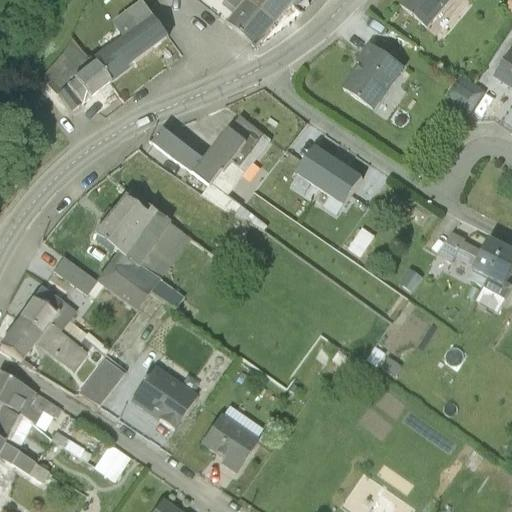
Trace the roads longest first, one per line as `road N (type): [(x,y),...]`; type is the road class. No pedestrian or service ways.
road 1 (tertiary): [(258,74),(100,146),(43,193),(0,248)]
road 2 (residential): [(0,369),(216,511)]
road 3 (residential): [(258,74),(440,202)]
